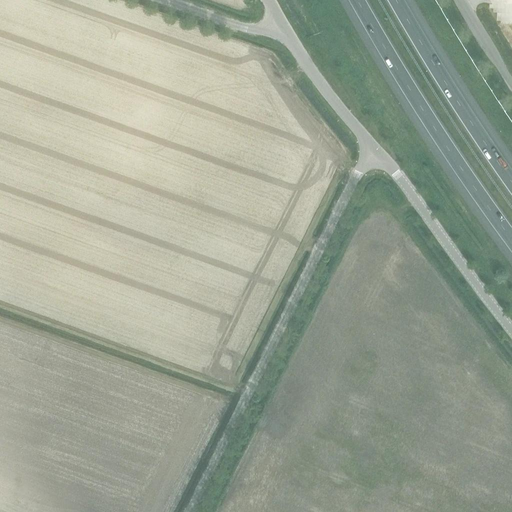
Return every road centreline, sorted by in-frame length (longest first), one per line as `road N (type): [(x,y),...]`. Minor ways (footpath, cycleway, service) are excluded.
road 1 (unclassified): [(189,511),(375,152)]
road 2 (motorway): [(357,0),(511,240)]
road 3 (unclassified): [(511,330),(375,152)]
road 4 (motorway): [(511,182),(396,0)]
road 5 (unclassified): [(375,152),(281,27)]
road 6 (unclassified): [(281,27),(254,31),(164,0)]
